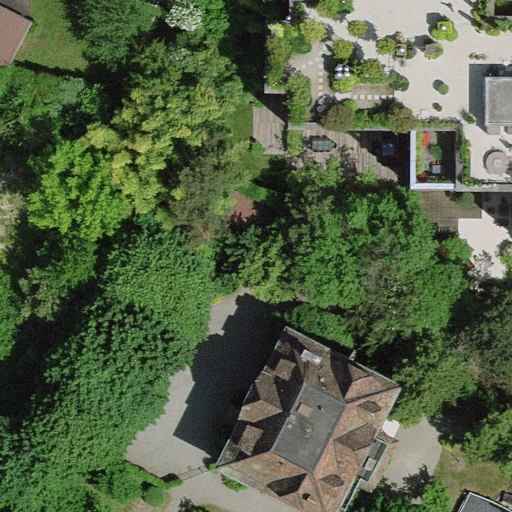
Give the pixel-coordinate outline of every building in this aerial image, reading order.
[(463,131),(463,0),(294,0),(296,29),(272,28),(271,94),(295,94),(295,129),(463,131)] [(511,0),(463,0),(463,131),(462,190),(511,190),(511,0)] [(0,66),(9,71),(34,24),(0,6),(0,66)] [(242,216),(250,198),(232,188),(223,207),(242,216)] [(289,217),(250,198),(242,216),(240,220),(279,239),(289,217)] [(387,392),(294,346),(236,464),(329,509),(387,392)]
